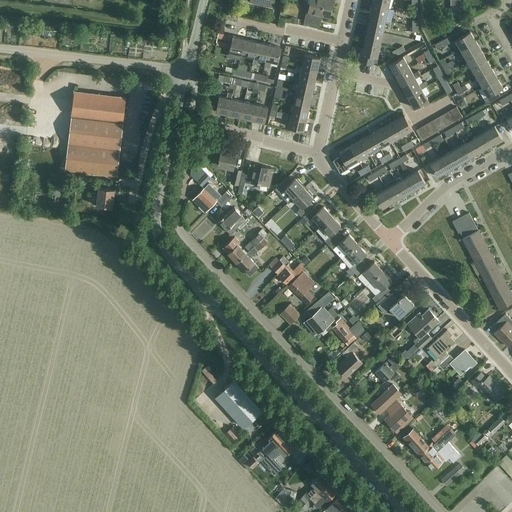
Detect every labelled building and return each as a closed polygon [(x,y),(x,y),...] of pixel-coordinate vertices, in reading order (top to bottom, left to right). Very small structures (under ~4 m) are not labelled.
[(310,0),(310,4),(331,8),(332,0),(310,0)] [(388,8),(389,0),(373,0),(372,5),(388,8)] [(329,17),(331,8),(310,4),(308,12),(306,12),(303,23),(319,27),(321,15),(329,17)] [(394,10),(388,8),(372,5),(370,17),(385,20),(391,22),(394,10)] [(383,32),(385,20),(370,17),(367,29),(383,32)] [(380,44),(383,32),(367,29),(365,41),(380,44)] [(461,49),(475,41),(470,31),(465,34),(462,29),(448,37),(451,42),(455,40),(461,49)] [(245,39),(232,36),(218,33),(215,43),(216,44),(216,45),(230,48),(229,52),(234,53),(233,58),(240,59),(241,54),(245,39)] [(253,57),(257,42),(245,39),(241,54),(253,57)] [(377,57),(380,44),(365,41),(362,54),(377,57)] [(466,59),(481,50),(475,41),(461,49),(466,59)] [(266,60),(269,44),(257,42),(253,57),(254,57),(252,63),(257,64),(259,58),(266,60)] [(269,67),(271,61),(278,63),(281,47),(269,44),(266,60),(264,66),(269,67)] [(402,45),(392,51),(395,56),(405,50),(402,45)] [(471,68),(486,59),(481,50),(466,59),(471,68)] [(302,66),(317,69),(320,57),(305,53),(302,66)] [(396,75),(409,67),(403,56),(389,64),(396,75)] [(477,77),(492,69),(486,59),(471,68),(477,77)] [(315,81),(317,69),(302,66),(299,78),(315,81)] [(418,71),(413,74),(409,67),(396,75),(402,86),(415,78),(420,75),(418,71)] [(482,86),(497,78),(492,69),(477,77),(482,86)] [(224,76),(222,81),(229,83),(228,89),(233,90),(235,84),(236,78),(230,77),(224,76)] [(444,76),(439,79),(442,85),(447,82),(444,76)] [(236,78),(235,84),(241,85),(247,87),(248,81),(242,80),(236,78)] [(312,94),(315,81),(299,78),(296,90),(312,94)] [(424,81),(419,84),(415,78),(402,86),(408,97),(422,89),(427,86),(424,81)] [(497,78),(482,86),(488,96),(484,98),(487,103),(500,95),(498,90),(503,87),(497,78)] [(248,81),(247,87),(253,88),(259,90),(260,84),(254,83),(248,81)] [(279,99),(282,87),(276,85),(274,98),(279,99)] [(428,100),(422,89),(408,97),(414,108),(428,100)] [(309,106),(312,94),(296,90),(294,102),(309,106)] [(65,170),(116,176),(122,121),(123,121),(126,97),(74,91),(69,137),(65,170)] [(501,105),(510,100),(507,95),(499,100),(501,105)] [(228,114),(231,99),(219,96),(215,111),(228,114)] [(240,117),(243,101),(231,99),(228,114),(240,117)] [(252,120),(256,104),(243,101),(240,117),(252,120)] [(307,118),(309,106),(294,102),(291,114),(307,118)] [(256,104),(252,120),(265,122),(268,107),(256,104)] [(277,115),(287,117),(289,106),(279,104),(277,115)] [(451,109),(457,120),(463,117),(456,106),(451,109)] [(453,123),(457,120),(451,109),(446,112),(453,123)] [(475,119),(484,114),(482,110),(473,115),(475,119)] [(447,126),(453,123),(446,112),(441,115),(447,126)] [(304,130),(307,118),(291,114),(288,127),(304,130)] [(393,121),(401,135),(412,129),(404,115),(393,121)] [(442,129),(447,126),(441,115),(436,118),(442,129)] [(467,124),(475,119),(473,115),(464,120),(467,124)] [(437,132),(442,129),(436,118),(431,121),(437,132)] [(390,141),(401,135),(393,121),(383,127),(390,141)] [(432,134),(437,132),(431,121),(426,124),(432,134)] [(454,132),(463,127),(461,123),(452,128),(454,132)] [(427,137),(432,134),(426,124),(421,127),(427,137)] [(483,132),(490,145),(501,139),(494,126),(483,132)] [(380,147),(390,141),(383,127),(372,134),(380,147)] [(422,140),(427,137),(421,127),(416,130),(422,140)] [(446,137),(454,132),(452,128),(443,133),(446,137)] [(479,151),(490,145),(483,132),(472,138),(479,151)] [(369,154),(380,147),(372,134),(361,140),(369,154)] [(431,140),(433,144),(443,139),(441,134),(431,140)] [(469,157),(479,151),(472,138),(462,144),(469,157)] [(358,160),(369,154),(361,140),(350,146),(358,160)] [(425,149),(433,144),(431,140),(423,144),(425,149)] [(458,163),(469,157),(462,144),(451,151),(458,163)] [(348,166),(358,160),(350,146),(339,152),(341,155),(347,166),(348,166)] [(232,169),(236,152),(221,149),(217,166),(232,169)] [(392,157),(389,153),(389,151),(385,153),(384,151),(382,152),(384,156),(387,160),(392,157)] [(448,169),(458,163),(451,151),(441,157),(448,169)] [(384,156),(382,153),(377,155),(382,163),(387,160),(384,156)] [(396,160),(399,164),(409,158),(406,154),(399,158),(396,160)] [(341,155),(332,160),(340,173),(349,168),(348,166),(347,166),(341,155)] [(437,176),(448,169),(441,157),(430,163),(437,176)] [(193,160),(191,175),(202,186),(213,175),(208,170),(206,172),(193,160)] [(391,169),(399,164),(396,160),(388,164),(391,169)] [(267,191),(272,169),(261,166),(260,170),(248,168),(247,173),(242,172),(239,186),(249,188),(250,184),(253,185),(253,182),(261,184),(259,189),(267,191)] [(375,172),(378,176),(387,171),(385,166),(375,172)] [(237,185),(241,171),(234,169),(231,183),(237,185)] [(406,177),(413,189),(424,183),(417,170),(406,177)] [(370,181),(378,176),(375,172),(367,176),(370,181)] [(292,198),(304,187),(297,179),(296,180),(295,179),(291,182),(287,177),(270,192),(275,197),(283,189),(292,198)] [(403,195),(413,189),(406,177),(396,183),(403,195)] [(205,212),(221,195),(208,183),(192,200),(205,212)] [(393,201),(403,195),(396,183),(385,189),(393,201)] [(99,187),(96,205),(112,207),(114,189),(99,187)] [(304,187),(292,198),(301,208),(296,212),(300,217),(312,205),(308,201),(312,197),(311,196),(312,195),(304,187)] [(221,207),(234,194),(228,189),(216,201),(221,207)] [(382,208),(393,201),(385,189),(374,195),(382,208)] [(257,206),(252,210),(258,217),(263,212),(257,206)] [(320,226),(331,216),(323,207),(318,211),(313,207),(302,217),(307,222),(312,217),(320,226)] [(237,227),(245,220),(233,208),(218,222),(229,234),(237,227)] [(243,212),(247,217),(251,213),(247,208),(243,212)] [(472,233),(478,230),(469,212),(463,215),(472,233)] [(467,235),(472,233),(463,215),(458,218),(467,235)] [(328,245),(338,235),(339,235),(335,230),(340,226),(331,216),(320,226),(329,236),(324,240),(328,245)] [(245,220),(237,227),(240,229),(249,221),(247,218),(245,220)] [(462,238),(467,235),(458,218),(452,221),(459,233),(458,232),(459,232),(462,238)] [(276,227),(272,232),(276,236),(281,232),(276,227)] [(262,229),(258,232),(259,233),(263,237),(267,234),(262,229)] [(235,233),(241,239),(244,236),(242,234),(241,235),(238,231),(236,232),(235,230),(229,236),(231,238),(235,233)] [(468,250),(484,241),(478,230),(472,233),(467,235),(462,238),(468,250)] [(259,233),(244,247),(248,251),(263,237),(259,233)] [(346,253),(357,244),(348,234),(342,240),(338,235),(328,245),(332,249),(338,244),(346,253)] [(285,235),(280,239),(285,244),(289,240),(285,235)] [(236,262),(245,254),(237,245),(240,243),(234,237),(222,248),(236,262)] [(258,268),(253,263),(254,263),(249,258),(267,242),(263,237),(248,251),(245,254),(236,262),(244,271),(245,271),(249,276),(258,268)] [(474,262),(490,253),(484,241),(468,250),(474,262)] [(350,275),(353,272),(364,263),(360,259),(366,253),(357,244),(346,253),(355,263),(346,271),(350,275)] [(480,273),(496,265),(490,253),(474,262),(480,273)] [(275,258),(268,265),(277,274),(289,262),(282,256),(278,261),(275,258)] [(304,257),(300,260),(305,265),(308,262),(304,257)] [(289,263),(289,262),(277,274),(277,275),(285,283),(288,281),(289,283),(305,267),(300,262),(293,270),(288,265),(289,263)] [(372,281),(382,271),(373,262),(367,267),(364,263),(353,272),(366,286),(372,281)] [(487,285),(503,277),(496,265),(480,273),(487,285)] [(372,281),(381,290),(375,296),(379,300),(389,291),(385,286),(391,281),(382,271),(372,281)] [(288,286),(306,303),(313,297),(306,290),(312,284),(302,274),(296,280),(295,279),(288,286)] [(493,297),(509,288),(503,277),(487,285),(493,297)] [(499,309),(511,301),(511,294),(509,288),(493,297),(499,309)] [(328,289),(306,308),(311,315),(320,307),(322,305),(334,295),(328,289)] [(399,318),(413,305),(403,294),(396,301),(390,294),(377,306),(384,313),(389,308),(399,318)] [(343,305),(336,298),(335,300),(341,306),(343,305)] [(279,314),(290,325),(300,314),(289,304),(279,314)] [(306,320),(303,322),(314,335),(317,333),(318,334),(325,327),(328,331),(332,327),(336,324),(334,323),(333,321),(335,319),(322,305),(320,307),(311,315),(306,319),(306,320)] [(426,332),(438,321),(428,310),(421,316),(419,313),(407,324),(418,336),(413,341),(420,349),(431,338),(426,332)] [(511,324),(511,320),(505,313),(492,325),(496,330),(493,332),(498,337),(499,337),(508,347),(511,342),(511,326),(511,324)] [(339,318),(334,323),(336,324),(332,327),(345,342),(347,346),(356,338),(365,330),(361,325),(357,321),(348,329),(341,320),(339,318)] [(431,371),(449,355),(445,351),(454,342),(449,336),(451,335),(446,330),(430,345),(440,356),(433,362),(431,360),(425,365),(431,371)] [(361,337),(366,342),(372,337),(367,331),(361,337)] [(336,366),(346,377),(362,363),(352,352),(358,347),(353,342),(342,353),(346,357),(336,366)] [(416,350),(412,346),(407,350),(411,355),(416,350)] [(391,353),(387,349),(375,360),(379,364),(391,353)] [(405,349),(400,354),(404,358),(408,358),(411,356),(406,351),(405,349)] [(449,355),(439,365),(443,369),(450,363),(460,374),(470,365),(471,367),(476,363),(464,349),(453,360),(449,355)] [(384,381),(402,364),(402,363),(400,365),(391,356),(387,359),(392,364),(389,367),(385,362),(375,371),(384,381)] [(408,361),(404,365),(408,369),(413,365),(408,361)] [(261,410),(234,380),(226,372),(200,395),(215,411),(223,405),(243,426),(261,410)] [(493,402),(504,392),(488,375),(486,378),(481,372),(471,381),(477,387),(478,385),(488,396),(487,396),(493,402)] [(463,382),(459,378),(454,382),(454,383),(452,385),(452,386),(456,390),(463,383),(462,382),(463,382)] [(371,404),(379,413),(401,393),(393,384),(371,404)] [(431,395),(426,400),(430,404),(435,400),(431,395)] [(391,413),(385,419),(396,431),(412,417),(396,401),(387,409),(391,413)] [(500,417),(488,428),(493,433),(505,422),(500,417)] [(449,427),(429,445),(413,427),(402,437),(426,462),(447,442),(447,441),(455,434),(449,427)] [(269,453),(286,437),(277,428),(267,438),(271,442),(265,448),(264,447),(244,466),(249,471),(269,453)] [(243,440),(235,431),(228,437),(236,446),(243,440)] [(483,433),(474,441),(478,445),(482,442),(483,443),(487,439),(485,438),(486,437),(483,433)] [(473,434),(469,438),(473,442),(477,438),(473,434)] [(249,472),(269,454),(270,454),(267,457),(270,461),(265,465),(274,474),(282,467),(273,457),(280,451),(284,456),(294,447),(286,437),(269,453),(249,471),(249,472)] [(482,452),(481,451),(476,446),(471,441),(469,443),(480,454),(482,452)] [(432,470),(444,459),(445,461),(449,458),(453,462),(460,455),(447,442),(426,462),(432,470)] [(486,451),(491,456),(493,458),(498,454),(492,446),(486,451)] [(511,461),(506,455),(498,463),(511,478),(511,461)] [(446,485),(464,469),(459,463),(441,479),(446,485)] [(477,495),(498,474),(491,466),(470,487),(477,495)] [(311,498),(329,482),(320,473),(310,483),(314,487),(308,493),(306,492),(303,494),(298,499),(303,505),(310,498),(311,498)] [(319,508),(327,501),(337,492),(329,482),(311,498),(319,508)] [(293,507),(297,492),(286,489),(283,487),(275,498),(281,504),(293,507)] [(331,511),(335,511),(347,502),(340,495),(326,507),(331,511)] [(309,510),(314,504),(310,499),(304,505),(309,510)] [(350,511),(353,509),(347,502),(335,511),(350,511)]
